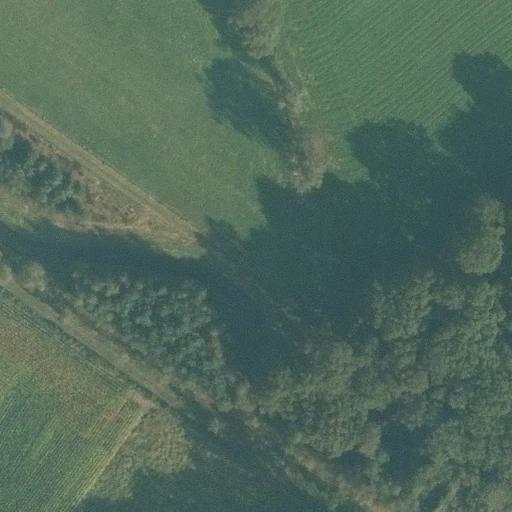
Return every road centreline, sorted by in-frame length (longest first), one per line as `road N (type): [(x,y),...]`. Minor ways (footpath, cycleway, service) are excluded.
road 1 (track): [(0,110),(438,423),(472,511)]
road 2 (track): [(330,511),(0,283)]
